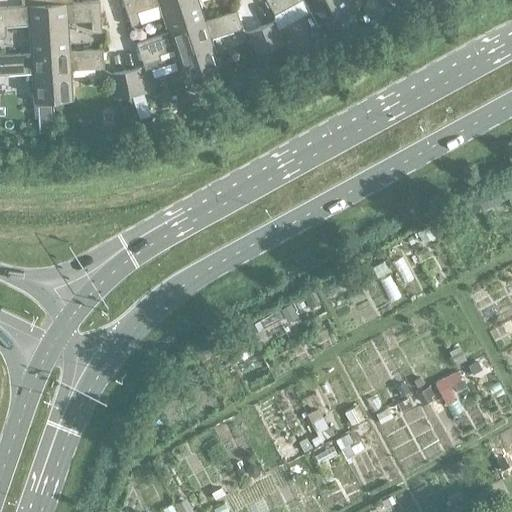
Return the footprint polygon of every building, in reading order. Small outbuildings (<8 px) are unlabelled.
[(49,52),(45,0),(20,0),(21,5),(0,6),(0,37),(2,37),(5,34),(5,25),(27,24),(29,53),(29,54),(49,52)] [(72,2),(71,0),(45,0),(49,52),(69,51),(67,21),(90,20),(91,28),(94,31),(101,31),(99,0),(72,2)] [(186,26),(177,0),(121,0),(130,26),(136,24),(138,19),(136,11),(158,4),(167,32),(186,26)] [(177,0),(186,26),(205,20),(205,19),(198,0),(177,0)] [(334,15),(326,0),(265,0),(273,14),(298,0),(303,0),(316,24),(334,15)] [(326,0),(334,15),(352,5),(348,0),(326,0)] [(236,9),(205,19),(205,20),(186,26),(201,72),(220,66),(211,38),(242,28),(236,9)] [(273,20),(260,26),(269,49),(283,43),(273,20)] [(201,72),(186,26),(167,32),(135,42),(144,68),(175,58),(182,79),(201,72)] [(269,49),(260,26),(246,32),(256,54),(269,49)] [(102,48),(69,51),(49,52),(52,101),(73,100),(71,70),(103,67),(102,48)] [(52,101),(49,52),(29,54),(29,53),(0,54),(0,74),(30,72),(32,102),(52,101)] [(138,67),(123,70),(128,94),(142,91),(138,67)] [(128,94),(123,70),(109,73),(114,97),(128,94)] [(50,105),(37,106),(38,117),(51,116),(50,105)] [(155,114),(140,119),(143,129),(158,124),(155,114)]
